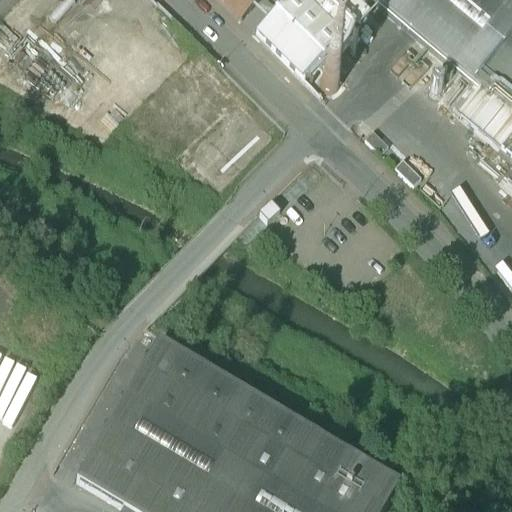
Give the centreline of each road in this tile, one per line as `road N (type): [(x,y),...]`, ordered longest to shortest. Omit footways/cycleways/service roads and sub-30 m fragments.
road 1 (residential): [(8,511),(102,355),(312,132)]
road 2 (residential): [(511,350),(312,132)]
road 3 (residential): [(312,132),(178,0)]
